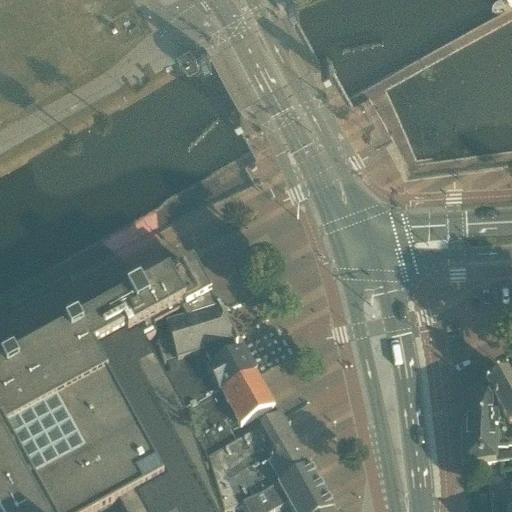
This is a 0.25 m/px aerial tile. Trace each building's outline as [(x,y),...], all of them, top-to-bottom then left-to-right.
[(294,2),(287,6),(291,13),(298,9),(294,2)] [(195,56),(188,49),(178,54),(181,64),(187,71),(198,66),(195,56)] [(205,50),(198,54),(202,61),(209,57),(205,50)] [(230,113),(235,122),(331,68),(326,60),(305,72),(252,101),(242,106),(230,113)] [(165,328),(167,327),(217,312),(195,272),(187,269),(124,304),(53,343),(50,344),(27,357),(0,371),(0,511),(110,511),(118,508),(119,511),(217,511),(183,416),(145,346),(155,341),(153,331),(164,325),(165,328)] [(242,356),(237,359),(234,350),(238,349),(218,313),(167,327),(171,343),(158,347),(164,369),(168,368),(170,375),(166,377),(188,416),(255,379),(242,356)] [(256,373),(278,418),(295,409),(273,365),(256,373)] [(509,431),(511,429),(511,383),(506,375),(485,389),(485,390),(509,431)] [(231,438),(274,414),(255,379),(188,416),(187,417),(199,446),(208,463),(236,447),(231,438)] [(507,439),(511,440),(511,439),(511,429),(509,431),(485,390),(464,404),(463,426),(464,426),(468,426),(467,435),(463,434),(463,435),(502,436),(508,436),(507,439)] [(236,447),(208,463),(216,490),(293,446),(280,423),(236,447)] [(507,450),(507,449),(511,450),(511,440),(507,439),(508,436),(502,436),(463,435),(463,436),(467,436),(467,445),(463,445),(461,470),(460,472),(486,468),(495,464),(496,449),(507,450)] [(262,502),(309,474),(293,446),(216,490),(222,511),(238,511),(242,510),(262,502)] [(330,511),(309,474),(262,502),(242,510),(242,511),(330,511)]
